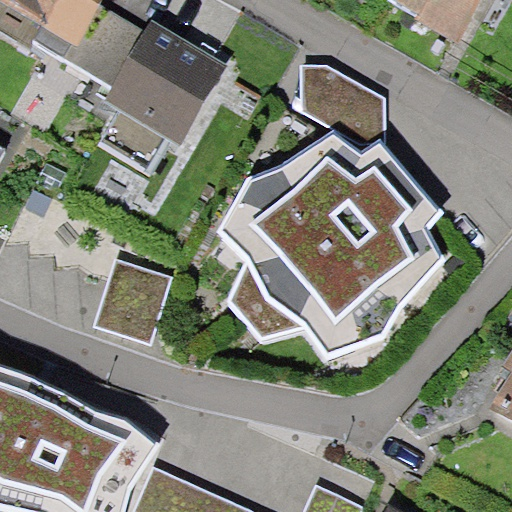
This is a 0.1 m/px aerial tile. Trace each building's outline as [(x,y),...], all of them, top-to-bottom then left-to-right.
[(100,0),(0,0),(0,31),(28,47),(32,40),(65,59),(98,3),(100,0)] [(384,0),(458,41),(481,0),(384,0)] [(146,31),(98,3),(65,59),(112,87),(146,31)] [(228,64),(151,20),(146,31),(112,87),(104,102),(119,110),(100,144),(147,170),(165,138),(181,146),(228,64)] [(496,205),(404,113),(373,144),(338,128),(219,243),(358,386),(494,255),(474,226),(496,205)] [(0,158),(10,143),(0,138),(0,158)] [(511,371),(483,419),(511,436),(511,371)]
